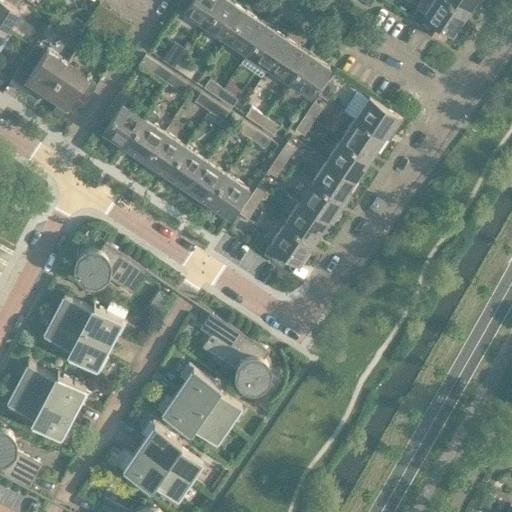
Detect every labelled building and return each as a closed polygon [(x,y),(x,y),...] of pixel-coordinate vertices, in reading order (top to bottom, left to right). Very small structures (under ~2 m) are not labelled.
[(0,0),(0,25),(5,29),(18,8),(17,6),(21,0),(0,0)] [(180,0),(177,4),(207,24),(222,0),(180,0)] [(222,0),(207,24),(227,38),(246,10),(230,0),(222,0)] [(418,7),(412,16),(435,32),(440,24),(453,33),(468,11),(450,0),(434,0),(426,12),(418,7)] [(450,0),(468,11),(473,4),(477,7),(481,0),(450,0)] [(95,30),(109,9),(99,2),(85,24),(95,30)] [(95,30),(106,37),(120,16),(109,9),(95,30)] [(248,52),(267,25),(246,10),(227,38),(248,52)] [(120,16),(106,37),(117,45),(131,24),(120,16)] [(267,25),(248,52),(269,66),(288,39),(267,25)] [(269,66),(290,80),(308,53),(288,39),(269,66)] [(34,85),(46,93),(67,61),(47,48),(46,50),(41,47),(39,46),(37,45),(35,46),(33,47),(32,48),(27,55),(9,83),(12,85),(24,92),(25,92),(26,92),(27,92),(29,91),(34,85)] [(177,69),(183,60),(167,50),(161,58),(177,69)] [(290,80),(309,94),(311,95),(330,67),(308,53),(290,80)] [(139,64),(152,73),(167,82),(173,74),(146,55),(139,64)] [(183,60),(177,69),(189,77),(195,68),(183,60)] [(88,75),(67,61),(46,93),(58,101),(55,107),(54,107),(54,108),(54,109),(54,110),(54,111),(54,112),(55,112),(56,114),(71,124),(95,87),(96,84),(94,82),(87,77),(88,75)] [(173,74),(167,82),(181,91),(186,83),(173,74)] [(219,97),(224,88),(209,78),(203,86),(219,97)] [(329,78),(318,94),(325,99),(336,84),(329,78)] [(224,88),(219,97),(231,105),(237,96),(224,88)] [(104,131),(125,146),(144,117),(123,103),(130,93),(123,89),(103,118),(110,122),(104,131)] [(200,92),(194,100),(210,110),(215,102),(200,92)] [(370,96),(355,118),(384,137),(389,129),(393,132),(403,118),(370,96)] [(313,100),(304,113),(313,119),(322,106),(313,100)] [(222,119),(228,110),(215,102),(210,110),(222,119)] [(251,105),(245,114),(260,124),(266,116),(251,105)] [(144,117),(125,146),(146,160),(165,131),(152,122),(158,114),(150,109),(144,117)] [(294,128),(296,130),(302,134),(313,119),(304,113),(294,128)] [(276,135),(282,126),(266,116),(260,124),(276,135)] [(355,118),(341,138),(370,157),(384,137),(355,118)] [(242,119),(236,128),(252,138),(257,130),(242,119)] [(265,147),(270,139),(257,130),(252,138),(265,147)] [(165,131),(146,160),(167,174),(186,145),(165,131)] [(341,138),(327,159),(356,178),(370,157),(341,138)] [(285,142),(276,156),(284,161),(293,148),(285,142)] [(186,145),(167,174),(187,188),(207,159),(186,145)] [(266,171),(268,172),(274,176),(284,161),(276,156),(266,171)] [(187,188),(208,202),(228,173),(207,159),(187,188)] [(356,178),(327,159),(313,180),(342,199),(356,178)] [(249,188),(228,173),(208,202),(230,216),(249,188)] [(313,180),(299,201),(328,220),(332,223),(341,209),(337,206),(342,199),(313,180)] [(257,183),(248,197),(256,203),(266,189),(257,183)] [(237,213),(239,214),(246,218),(256,203),(248,197),(237,213)] [(299,201),(285,222),(313,241),(328,220),(299,201)] [(283,266),(289,256),(299,262),(313,241),(285,222),(264,253),(283,266)] [(132,289),(147,267),(107,240),(102,249),(99,247),(97,247),(96,247),(94,246),(92,246),(91,247),(88,247),(86,248),(84,249),(82,250),(81,251),(80,253),(79,254),(78,257),(77,258),(77,260),(77,261),(77,263),(77,264),(77,266),(77,267),(78,269),(79,270),(79,272),(80,273),(82,274),(83,275),(85,277),(88,278),(91,279),(93,279),(96,278),(99,278),(102,276),(103,275),(104,274),(105,273),(106,272),(132,289)] [(160,286),(151,301),(161,307),(170,292),(160,286)] [(55,313),(109,341),(115,330),(120,333),(127,319),(94,301),(91,306),(65,292),(64,293),(65,293),(55,313)] [(211,312),(211,313),(210,314),(209,315),(209,316),(208,317),(207,318),(207,319),(206,319),(206,320),(205,321),(205,322),(204,322),(204,323),(203,324),(203,325),(202,326),(202,327),(203,328),(204,328),(205,329),(206,330),(207,330),(208,331),(209,332),(210,332),(211,333),(212,334),(213,334),(214,335),(215,336),(216,336),(217,337),(216,337),(216,338),(215,338),(215,339),(215,340),(214,340),(214,341),(213,341),(213,342),(213,343),(212,343),(213,344),(215,345),(216,346),(217,347),(219,348),(220,349),(222,350),(223,350),(224,351),(226,352),(227,353),(228,354),(230,355),(231,356),(232,357),(234,358),(235,358),(236,359),(238,360),(239,361),(239,362),(238,362),(238,363),(238,364),(237,365),(237,366),(237,367),(237,368),(237,369),(237,370),(237,371),(237,372),(237,373),(238,374),(238,375),(238,376),(239,376),(239,377),(239,378),(240,379),(241,380),(242,381),(243,382),(244,382),(244,383),(245,383),(246,384),(247,384),(248,384),(248,385),(249,385),(250,385),(251,385),(252,385),(253,385),(254,385),(255,385),(256,385),(257,385),(258,385),(258,384),(259,384),(260,384),(261,383),(262,383),(262,382),(263,382),(264,381),(265,380),(265,379),(266,379),(266,378),(267,377),(267,376),(268,376),(268,375),(268,374),(269,373),(269,372),(269,371),(269,370),(269,369),(269,368),(269,367),(269,366),(269,365),(268,364),(268,363),(267,362),(267,361),(267,360),(266,360),(266,359),(265,359),(265,358),(264,357),(263,356),(262,356),(263,355),(263,354),(264,353),(264,352),(265,351),(266,350),(267,349),(267,348),(268,347),(264,345),(260,342),(256,339),(252,337),(248,334),(244,331),(240,329),(236,326),(232,323),(228,321),(227,320),(226,320),(225,319),(224,318),(223,318),(222,317),(221,317),(221,316),(220,316),(219,315),(218,315),(217,314),(216,313),(215,312),(214,312),(214,311),(213,311),(212,310),(212,311),(211,311),(211,312)] [(109,341),(55,313),(45,332),(44,331),(43,332),(70,346),(68,351),(101,369),(108,355),(103,352),(109,341)] [(18,381),(72,410),(78,399),(83,401),(91,388),(58,370),(55,375),(28,360),(28,362),(18,381)] [(185,377),(178,388),(228,422),(240,405),(241,405),(242,404),(217,387),(220,383),(189,361),(180,374),(185,377)] [(67,421),(72,410),(18,381),(8,400),(7,401),(34,415),(31,420),(65,437),(72,423),(67,421)] [(216,440),(228,422),(178,388),(171,398),(166,395),(157,408),(188,429),(191,425),(216,442),(217,441),(216,440)] [(139,445),(189,479),(201,462),(202,462),(203,461),(178,444),(181,439),(150,418),(141,431),(146,434),(139,445)] [(0,471),(28,487),(41,463),(13,448),(13,447),(14,446),(14,444),(15,443),(15,441),(15,439),(14,438),(14,436),(14,435),(13,434),(12,432),(11,431),(9,428),(8,427),(6,427),(4,425),(2,425),(1,425),(0,424),(0,471)] [(177,497),(189,479),(139,445),(132,455),(127,451),(118,464),(149,486),(152,481),(177,499),(178,497),(177,497)] [(132,511),(106,498),(98,511),(161,511),(159,509),(158,508),(157,507),(154,506),(153,505),(151,505),(148,504),(145,505),(142,506),(141,506),(139,507),(138,508),(137,509),(136,510),(135,511),(134,511),(132,511)]
